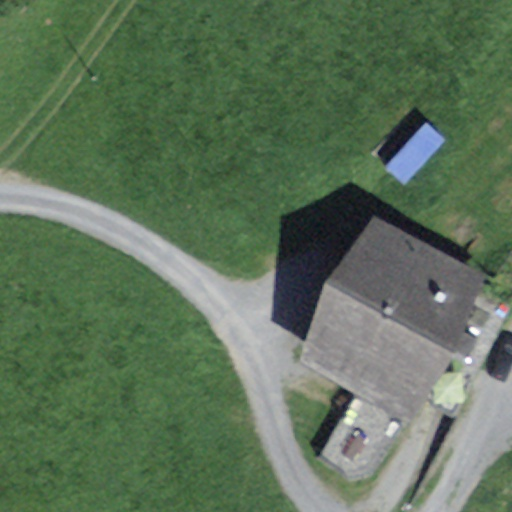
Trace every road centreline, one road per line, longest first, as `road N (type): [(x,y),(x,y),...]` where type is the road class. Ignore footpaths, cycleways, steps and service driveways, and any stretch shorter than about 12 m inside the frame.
road 1 (track): [(324,511),(295,480),(245,346),(209,293),(159,253),(71,208),(0,195)]
road 2 (track): [(511,363),(444,511)]
